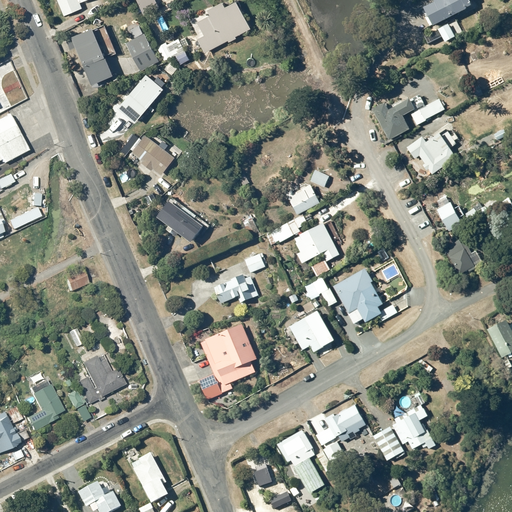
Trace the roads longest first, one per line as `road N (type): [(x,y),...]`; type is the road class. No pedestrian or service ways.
road 1 (tertiary): [(20,0),(177,398)]
road 2 (residential): [(198,447),(411,334),(430,310)]
road 3 (residential): [(0,491),(177,398)]
road 4 (residential): [(430,310),(426,265),(354,129)]
road 5 (unknown): [(354,129),(287,0)]
